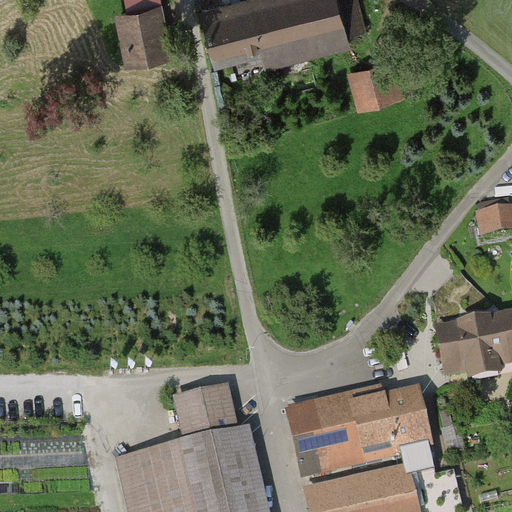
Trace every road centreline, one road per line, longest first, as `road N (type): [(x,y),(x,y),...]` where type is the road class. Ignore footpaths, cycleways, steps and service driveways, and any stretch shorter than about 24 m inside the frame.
road 1 (track): [(193,0),(235,254),(298,511)]
road 2 (track): [(511,159),(353,352),(324,368),(265,377)]
road 3 (track): [(511,77),(458,28),(411,0)]
